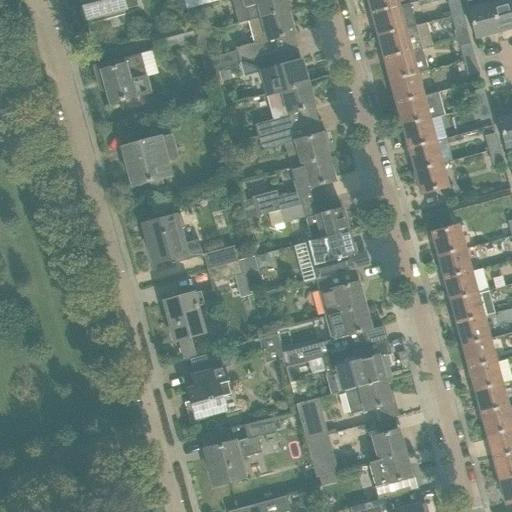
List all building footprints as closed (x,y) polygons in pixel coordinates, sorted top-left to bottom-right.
[(137,7),(135,0),(80,0),(86,20),(88,20),(89,25),(125,15),(123,11),(137,7)] [(284,0),(221,0),(222,2),(230,0),(241,0),(246,21),(287,10),(284,0)] [(366,0),(371,14),(408,4),(406,0),(366,0)] [(446,0),(450,16),(461,13),(457,0),(446,0)] [(474,39),(498,33),(488,0),(475,0),(465,3),(474,39)] [(511,0),(488,0),(498,33),(511,28),(511,0)] [(377,36),(414,26),(408,4),(371,14),(377,36)] [(272,40),(294,34),(287,10),(246,21),(253,44),(234,49),(235,53),(210,59),(205,39),(216,37),(214,31),(204,34),(205,36),(195,39),(204,73),(239,64),(239,63),(276,52),(272,40)] [(455,32),(465,29),(461,13),(450,16),(455,32)] [(383,59),(420,49),(414,26),(377,36),(383,59)] [(152,49),(193,40),(190,28),(149,38),(152,49)] [(464,61),(473,59),(470,44),(460,47),(464,61)] [(276,52),(256,58),(266,94),(307,83),(301,60),(300,61),(296,47),(276,52)] [(389,82),(416,74),(426,71),(420,49),(383,59),(389,82)] [(109,104),(150,93),(140,54),(93,67),(99,89),(104,88),(109,104)] [(467,75),(477,72),(473,59),(464,61),(467,75)] [(395,104),(422,97),(416,74),(389,82),(395,104)] [(266,94),(263,95),(265,99),(267,98),(273,121),(268,122),(270,133),(281,130),(278,117),(314,107),(307,83),(266,94)] [(475,107),(486,104),(482,90),(471,93),(475,107)] [(429,119),(442,115),(436,93),(422,97),(395,104),(402,127),(429,119)] [(479,120),(490,117),(486,104),(475,107),(479,120)] [(504,149),(511,146),(511,115),(497,120),(504,149)] [(408,149),(436,142),(429,119),(402,127),(408,149)] [(281,130),(270,133),(274,148),(283,146),(289,167),(327,157),(324,144),(328,143),(325,133),(321,134),(285,144),(281,130)] [(488,152),(499,149),(495,133),(484,136),(488,152)] [(135,157),(124,161),(131,187),(148,182),(150,188),(163,184),(161,179),(169,176),(166,162),(177,159),(171,134),(151,140),(132,145),(135,157)] [(414,172),(442,164),(436,142),(408,149),(414,172)] [(231,162),(239,160),(236,146),(228,148),(231,162)] [(493,170),(504,167),(499,149),(488,152),(493,170)] [(307,189),(334,181),(327,157),(289,167),(296,193),(277,198),(276,191),(251,198),(251,199),(240,202),(245,220),(268,213),(302,204),(298,193),(308,190),(307,189)] [(420,195),(448,187),(442,164),(414,172),(420,195)] [(272,227),(305,218),(302,204),(268,213),(272,227)] [(312,240),(348,231),(341,208),(305,218),(312,240)] [(180,229),(184,228),(180,215),(142,225),(152,264),(200,251),(197,239),(183,242),(180,229)] [(437,256),(464,249),(458,226),(431,233),(437,256)] [(349,257),(354,255),(348,231),(312,240),(305,242),(316,280),(358,268),(357,268),(352,269),(349,257)] [(206,270),(236,261),(232,247),(202,256),(206,270)] [(443,279),(470,271),(464,249),(437,256),(443,279)] [(266,253),(254,256),(257,269),(269,266),(266,253)] [(209,283),(239,275),(236,261),(206,270),(209,283)] [(358,284),(361,283),(358,268),(316,280),(326,316),(364,306),(358,284)] [(449,301),(476,294),(470,271),(443,279),(449,301)] [(482,317),(494,313),(488,291),(476,294),(449,301),(456,324),(482,317)] [(196,307),(204,305),(200,292),(163,302),(173,341),(203,333),(196,307)] [(363,332),(371,330),(364,306),(326,316),(332,340),(285,352),(288,366),(321,358),(366,345),(363,332)] [(462,346),(488,339),(482,317),(456,324),(462,346)] [(468,369),(495,362),(488,339),(462,346),(468,369)] [(383,356),(390,354),(386,340),(366,345),(321,358),(330,395),(385,380),(384,380),(389,379),(383,356)] [(474,392),(501,384),(495,362),(468,369),(474,392)] [(221,397),(230,395),(223,369),(190,378),(193,389),(187,391),(194,418),(225,410),(221,397)] [(349,415),(391,404),(385,380),(330,395),(331,396),(343,393),(349,415)] [(480,414),(507,407),(501,384),(474,392),(480,414)] [(316,399),(294,405),(304,441),(326,435),(316,399)] [(486,437),(511,429),(511,425),(507,407),(480,414),(486,437)] [(245,438),(275,432),(272,419),(242,426),(245,438)] [(492,459),(511,454),(511,429),(486,437),(492,459)] [(375,462),(404,454),(398,430),(369,438),(375,462)] [(326,435),(304,441),(314,478),(315,478),(336,472),(326,435)] [(223,445),(204,450),(213,486),(233,481),(247,477),(242,457),(260,453),(258,442),(256,436),(245,438),(245,439),(242,440),(223,445)] [(414,475),(410,477),(404,454),(375,462),(376,462),(367,464),(377,501),(387,498),(386,497),(417,489),(414,475)] [(499,482),(511,478),(511,454),(492,459),(499,482)] [(505,505),(511,502),(511,478),(499,482),(505,505)] [(285,497),(252,506),(253,511),(287,511),(289,511),(285,497)] [(377,501),(348,508),(349,511),(420,511),(418,504),(410,506),(399,509),(390,511),(387,498),(377,501)]
